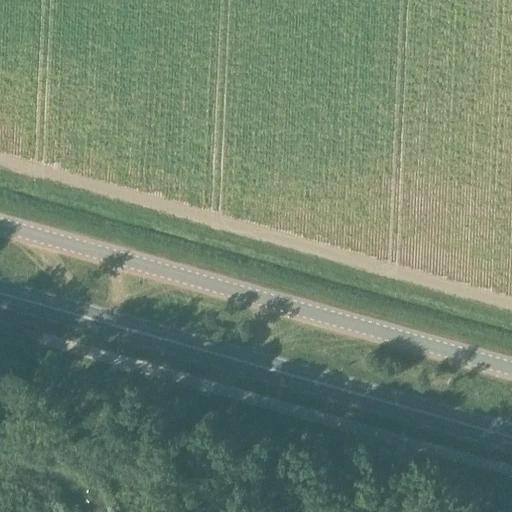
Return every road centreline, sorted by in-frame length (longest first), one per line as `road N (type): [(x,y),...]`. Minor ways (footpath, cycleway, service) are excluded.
road 1 (unclassified): [(0,225),(511,370)]
road 2 (primary): [(511,436),(0,293)]
